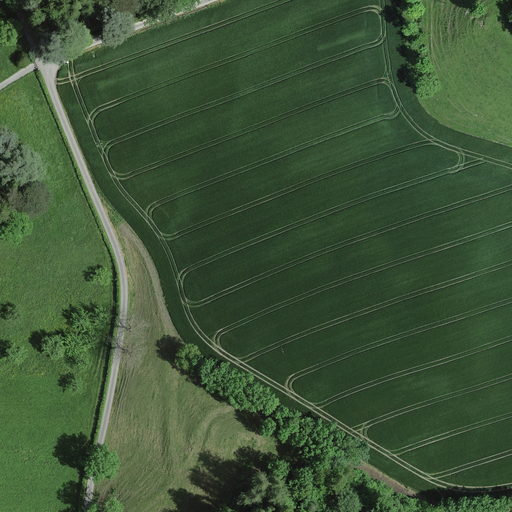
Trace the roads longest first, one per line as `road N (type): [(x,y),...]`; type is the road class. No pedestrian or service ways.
road 1 (unclassified): [(87,511),(123,284),(40,61)]
road 2 (unclassified): [(209,0),(40,61)]
